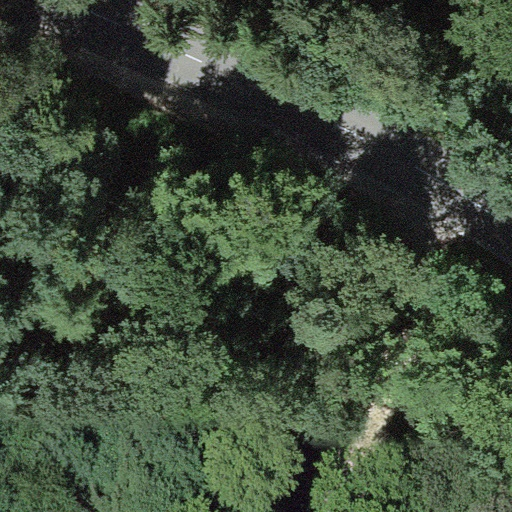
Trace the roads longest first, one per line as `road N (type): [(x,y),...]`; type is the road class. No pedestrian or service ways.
road 1 (tertiary): [(76,0),(511,228)]
road 2 (track): [(436,183),(335,511)]
